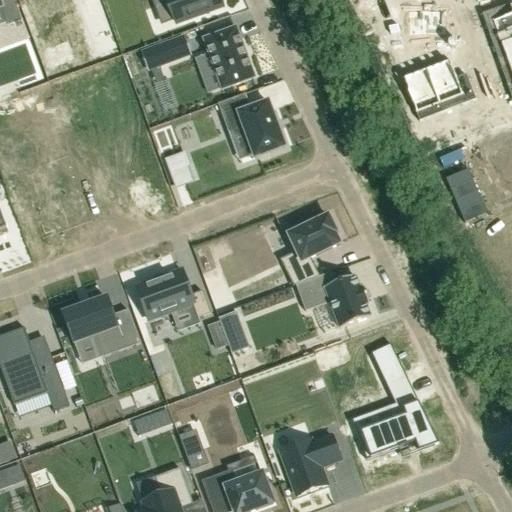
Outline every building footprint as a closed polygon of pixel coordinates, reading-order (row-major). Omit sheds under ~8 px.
[(0,0),(0,10),(1,10),(7,25),(21,20),(13,0),(0,0)] [(154,0),(157,7),(169,3),(176,25),(222,8),(219,0),(154,0)] [(507,7),(482,16),(494,49),(511,42),(511,16),(511,17),(507,7)] [(408,13),(408,37),(448,37),(448,13),(408,13)] [(236,29),(203,41),(222,91),(255,80),(236,29)] [(184,39),(142,54),(149,71),(190,56),(184,39)] [(511,42),(494,49),(502,72),(511,68),(511,42)] [(450,63),(426,72),(443,114),(476,102),(466,77),(457,80),(450,63)] [(511,68),(502,72),(511,100),(511,68)] [(426,72),(403,81),(410,98),(419,123),(443,114),(426,72)] [(239,98),(218,106),(228,134),(243,128),(255,160),(285,149),(268,104),(244,112),(239,98)] [(187,169),(182,156),(166,162),(176,189),(192,183),(187,169)] [(30,194),(31,196),(38,214),(45,235),(56,231),(57,231),(60,230),(60,229),(71,225),(61,197),(75,192),(66,167),(39,177),(44,190),(30,194)] [(468,171),(446,181),(465,225),(487,215),(468,171)] [(0,237),(8,234),(0,212),(0,237)] [(293,255),(280,261),(293,288),(296,287),(320,278),(311,260),(340,246),(335,236),(337,235),(335,233),(338,231),(332,219),(329,220),(328,218),(285,239),(293,255)] [(154,282),(136,288),(149,322),(193,306),(198,320),(210,315),(202,293),(191,297),(182,272),(164,278),(163,276),(162,276),(163,279),(155,281),(154,279),(153,280),(154,282)] [(296,287),(293,288),(303,314),(328,305),(338,332),(368,321),(363,307),(366,305),(361,291),(357,293),(352,279),(333,286),(329,275),(320,278),(296,287)] [(107,299),(63,315),(74,345),(96,338),(103,359),(140,345),(128,312),(113,317),(107,299)] [(220,324),(224,335),(242,329),(237,316),(219,323),(220,324)] [(216,348),(227,344),(224,335),(220,324),(209,328),(216,348)] [(25,330),(0,338),(0,369),(14,407),(47,395),(53,414),(70,408),(51,357),(37,362),(25,330)] [(371,356),(373,359),(386,385),(401,378),(389,351),(393,350),(391,346),(371,356)] [(416,444),(418,452),(438,445),(418,405),(406,409),(403,410),(406,417),(357,435),(367,462),(398,450),(398,451),(408,447),(416,444)] [(155,415),(160,430),(172,425),(167,410),(155,415)] [(311,442),(280,453),(297,498),(328,487),(321,469),(341,462),(332,438),(312,445),(311,442)] [(202,450),(191,454),(196,469),(207,465),(202,450)] [(18,467),(7,471),(13,486),(24,482),(18,467)] [(146,511),(144,511),(180,511),(180,510),(193,505),(180,470),(155,479),(162,497),(143,504),(146,511)] [(230,474),(202,484),(212,511),(260,511),(274,507),(263,477),(235,487),(230,474)]
